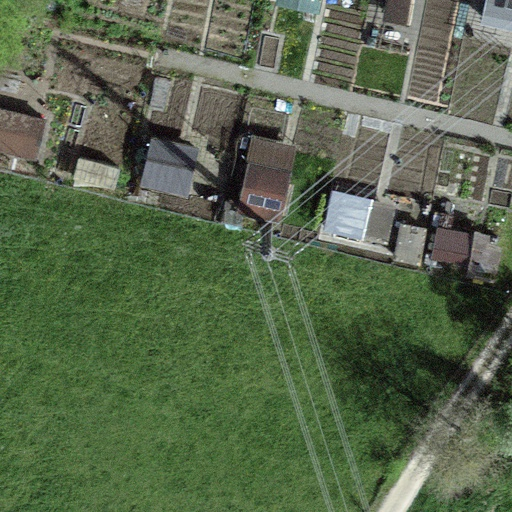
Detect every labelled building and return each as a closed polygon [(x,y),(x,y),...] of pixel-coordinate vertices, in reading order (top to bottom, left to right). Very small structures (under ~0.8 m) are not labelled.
[(412,0),(384,0),(382,16),(409,21),(412,0)] [(44,115),(0,104),(0,146),(35,155),(44,115)] [(298,142),(252,132),(236,208),(282,217),(298,142)] [(199,145),(152,133),(140,182),(187,193),(199,145)] [(455,212),(439,209),(429,259),(467,267),(475,230),(453,225),(455,212)]
